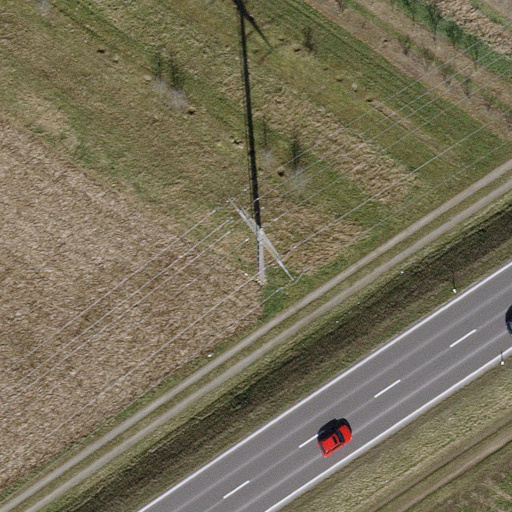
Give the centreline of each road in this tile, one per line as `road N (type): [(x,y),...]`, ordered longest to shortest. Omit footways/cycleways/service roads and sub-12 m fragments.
road 1 (track): [(511,176),(17,511)]
road 2 (primary): [(212,511),(511,308)]
road 3 (track): [(511,427),(383,511)]
